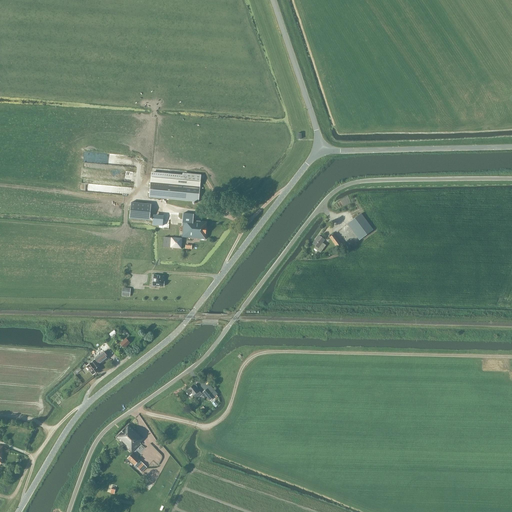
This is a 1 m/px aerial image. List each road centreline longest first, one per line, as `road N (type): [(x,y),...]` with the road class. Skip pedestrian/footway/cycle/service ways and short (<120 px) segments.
road 1 (unclassified): [(68,511),(102,433),(205,356),(333,192),(364,180),(511,178)]
road 2 (unclassified): [(19,511),(85,405),(182,325),(323,151)]
road 3 (track): [(511,356),(266,350),(241,368),(227,415),(212,425),(149,415),(142,403)]
road 4 (track): [(243,227),(232,217),(150,200),(0,185)]
road 5 (unclassified): [(323,151),(511,147)]
road 6 (unclassified): [(323,151),(272,0)]
